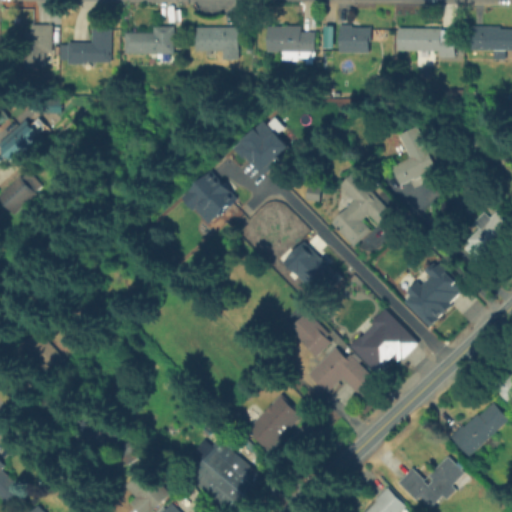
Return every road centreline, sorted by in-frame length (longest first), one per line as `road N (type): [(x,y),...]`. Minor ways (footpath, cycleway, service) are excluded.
road 1 (secondary): [(511,302),(287,511)]
road 2 (residential): [(451,359),(272,175)]
road 3 (residential): [(0,417),(92,511)]
